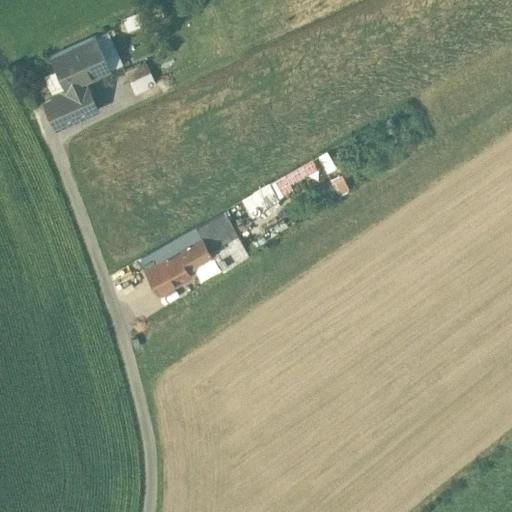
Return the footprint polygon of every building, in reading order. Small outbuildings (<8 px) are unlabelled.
[(142,23),(138,13),(123,18),(128,30),(142,23)] [(95,36),(50,56),(56,69),(64,87),(65,89),(84,81),(110,69),(95,36)] [(145,60),(124,70),(129,81),(150,71),(145,60)] [(56,69),(45,74),(53,92),(56,91),(64,87),(56,69)] [(84,81),(65,89),(64,87),(56,91),(59,96),(45,103),(55,127),(97,108),(84,81)] [(340,194),(352,188),(345,172),(333,177),(340,194)] [(271,182),(263,187),(270,201),(279,196),(271,182)] [(263,187),(243,199),(251,212),(270,201),(263,187)] [(243,199),(224,210),(233,226),(252,215),(251,212),(243,199)] [(224,210),(196,226),(203,238),(213,252),(223,269),(249,254),(233,226),(224,210)] [(196,226),(142,257),(148,268),(203,238),(196,226)] [(148,268),(147,268),(159,291),(191,273),(188,266),(213,252),(203,238),(148,268)]
